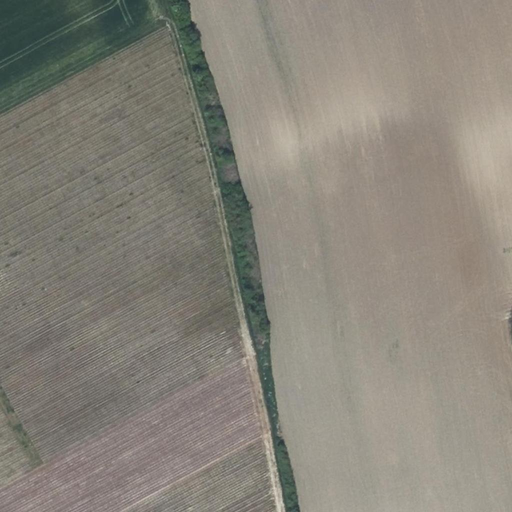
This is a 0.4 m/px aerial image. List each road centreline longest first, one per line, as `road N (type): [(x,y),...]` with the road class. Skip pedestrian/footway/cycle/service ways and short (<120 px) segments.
road 1 (track): [(230,259),(192,84),(163,0)]
road 2 (unclassified): [(280,511),(230,259)]
road 3 (track): [(168,15),(0,106)]
